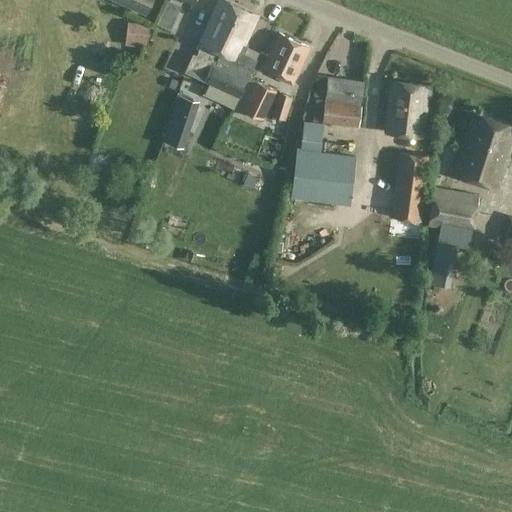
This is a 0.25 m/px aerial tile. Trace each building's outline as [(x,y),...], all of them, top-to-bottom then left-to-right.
[(150,0),(115,0),(144,13),(150,0)] [(202,42),(201,44),(196,54),(192,52),(184,71),(203,80),(211,63),(227,32),(239,6),(225,0),(217,0),(199,41),(202,42)] [(211,63),(203,80),(239,97),(249,76),(253,66),(257,58),(243,52),(246,46),(244,45),(244,44),(258,15),(239,6),(227,32),(217,51),(211,63)] [(125,45),(148,48),(151,25),(128,22),(125,45)] [(357,67),(362,46),(348,43),(351,33),(333,29),(326,60),(357,67)] [(278,32),(263,65),(278,71),(276,77),(291,84),(294,78),(309,46),(278,32)] [(328,76),(325,98),(361,103),(364,81),(328,76)] [(187,136),(204,84),(183,77),(165,129),(187,136)] [(277,91),(255,81),(241,109),(263,119),(277,91)] [(391,81),(385,131),(422,135),(426,98),(431,99),(432,85),(428,85),(391,81)] [(292,98),(278,93),(271,118),(285,123),(292,98)] [(325,98),(322,122),(358,126),(361,103),(325,98)] [(455,174),(498,187),(511,141),(511,124),(474,113),(455,174)] [(305,122),(302,148),(321,150),(324,124),(305,122)] [(298,150),(292,198),(350,205),(355,156),(298,150)] [(424,222),(429,179),(431,155),(398,150),(390,217),(424,222)] [(458,246),(458,247),(469,250),(479,194),(434,186),(427,226),(438,228),(436,240),(458,246)] [(458,246),(436,240),(428,283),(451,287),(458,247),(458,246)]
